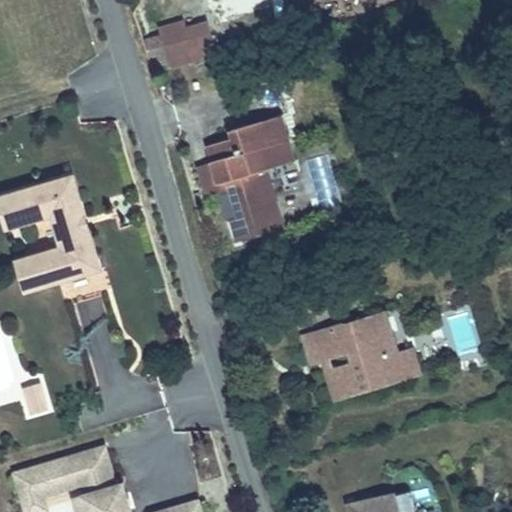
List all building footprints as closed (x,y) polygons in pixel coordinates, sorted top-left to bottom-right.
[(210,27),(207,16),(186,21),(189,32),(210,27)] [(216,54),(210,27),(189,32),(186,21),(163,28),(173,66),(216,54)] [(268,116),(275,139),(288,135),(281,112),(268,116)] [(206,143),(210,157),(275,139),(268,116),(229,127),(231,136),(206,143)] [(255,165),(274,224),(282,222),(268,175),(297,166),(288,135),(275,139),(280,157),(255,165)] [(275,139),(210,157),(211,160),(217,180),(226,178),(228,184),(236,213),(228,216),(234,237),(274,224),(255,165),(280,157),(275,139)] [(217,180),(211,160),(197,164),(203,190),(228,184),(226,178),(217,180)] [(73,167),(7,188),(16,217),(52,205),(62,238),(26,250),(35,278),(100,257),(88,219),(81,222),(77,208),(84,205),(73,167)] [(7,188),(0,190),(0,203),(5,220),(16,217),(7,188)] [(88,219),(84,205),(77,208),(81,222),(88,219)] [(26,250),(15,253),(24,282),(35,278),(26,250)] [(470,311),(445,316),(453,356),(478,352),(470,311)] [(339,334),(301,344),(310,379),(327,374),(336,409),(414,388),(406,360),(394,363),(384,325),(365,330),(366,337),(342,343),(339,334)] [(39,374),(24,379),(31,403),(46,398),(39,374)] [(122,489),(126,487),(123,476),(117,478),(107,439),(18,465),(25,493),(45,488),(83,476),(87,487),(84,492),(89,511),(181,511),(179,505),(156,511),(132,511),(129,500),(125,501),(122,489)] [(404,511),(397,484),(346,499),(349,511),(404,511)] [(89,511),(84,492),(87,487),(76,490),(81,511),(89,511)] [(45,488),(25,493),(29,507),(48,501),(45,488)] [(179,505),(181,511),(202,511),(197,493),(178,499),(179,505)]
